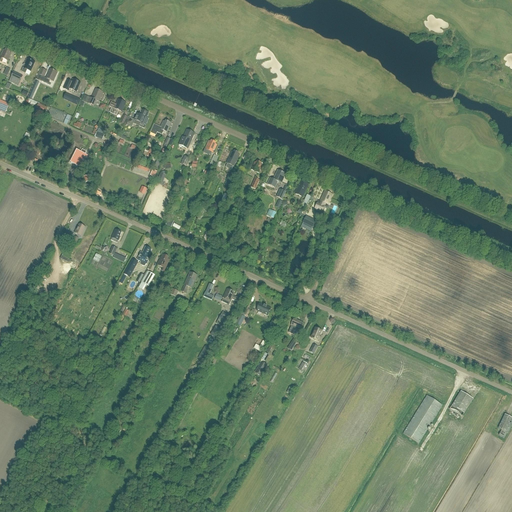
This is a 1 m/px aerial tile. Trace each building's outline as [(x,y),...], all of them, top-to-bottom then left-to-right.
[(10,51),(6,49),(6,51),(4,50),(0,58),(0,61),(2,62),(3,59),(8,61),(11,53),(10,53),(10,51)] [(31,72),(35,62),(27,59),(23,68),(22,72),(26,74),(27,70),(31,72)] [(54,82),(58,73),(58,72),(50,69),(46,78),(45,77),(47,72),(42,69),(37,79),(48,84),(50,80),(54,82)] [(18,86),(20,82),(23,77),(13,72),(11,78),(9,82),(18,86)] [(68,80),(64,89),(68,91),(69,89),(76,92),(80,84),(78,83),(79,82),(73,79),(72,82),(68,80)] [(86,103),(93,106),(95,107),(98,102),(99,102),(103,93),(95,89),(91,98),(88,97),(86,103)] [(71,96),(68,102),(77,106),(80,101),(71,96)] [(122,112),(126,104),(124,104),(125,102),(118,99),(116,105),(111,103),(109,107),(112,108),(110,113),(117,116),(119,111),(122,112)] [(0,110),(5,113),(8,107),(8,106),(9,105),(0,100),(0,110)] [(49,109),(39,104),(36,111),(46,115),(49,109)] [(130,118),(127,125),(132,128),(133,124),(139,126),(140,123),(146,125),(149,119),(147,118),(148,115),(147,114),(147,112),(141,110),(139,115),(137,114),(134,120),(130,118)] [(126,127),(127,125),(130,118),(124,116),(120,124),(126,127)] [(172,123),(166,121),(165,122),(163,121),(161,128),(154,125),(152,131),(162,135),(164,131),(168,133),(172,123)] [(95,138),(103,140),(106,131),(98,129),(95,138)] [(188,149),(190,143),(194,135),(192,134),(193,133),(189,131),(187,130),(186,132),(183,139),(182,139),(179,145),(184,148),(188,149)] [(170,150),(174,141),(167,138),(165,144),(168,145),(166,148),(170,150)] [(208,158),(209,156),(209,155),(210,152),(213,153),(217,145),(215,144),(216,143),(211,141),(211,142),(209,142),(205,150),(205,149),(203,153),(204,153),(203,156),(208,158)] [(85,155),(83,153),(77,150),(71,162),(70,163),(79,167),(85,155)] [(239,153),(234,151),(233,153),(232,152),(226,163),(227,164),(225,168),(231,170),(233,167),(234,167),(235,163),(236,163),(240,155),(238,155),(239,153)] [(212,171),(218,157),(214,156),(208,169),(212,171)] [(181,165),(186,167),(189,159),(184,157),(181,165)] [(261,164),(257,162),(257,163),(255,163),(251,170),(259,174),(262,166),(261,165),(261,164)] [(282,184),(286,174),(278,171),(274,180),(271,179),(268,185),(275,188),(278,182),(282,184)] [(161,186),(166,176),(161,173),(156,183),(161,186)] [(234,185),(236,180),(229,176),(226,182),(234,185)] [(256,190),(257,187),(259,182),(260,181),(255,179),(251,188),(256,190)] [(307,184),(303,182),(302,184),(300,183),(295,195),(303,198),(308,186),(306,185),(307,184)] [(282,200),(286,193),(280,190),(276,197),(282,200)] [(328,205),(332,195),(325,191),(319,203),(318,203),(315,211),(322,214),(326,204),(328,205)] [(307,207),(311,197),(307,195),(303,205),(307,207)] [(273,219),(276,213),(269,210),(266,216),(273,219)] [(312,229),(314,225),(316,221),(306,216),(302,224),(312,229)] [(172,227),(174,221),(169,219),(166,225),(172,227)] [(81,237),(86,228),(80,225),(78,229),(77,228),(75,234),(81,237)] [(120,237),(121,233),(115,230),(111,241),(118,243),(120,237)] [(113,256),(117,249),(112,247),(109,254),(113,256)] [(149,256),(152,250),(146,247),(143,254),(141,253),(138,260),(142,262),(141,264),(141,265),(144,266),(145,266),(146,264),(147,264),(150,257),(149,256)] [(164,272),(170,260),(168,260),(169,258),(163,255),(160,262),(159,262),(157,265),(163,268),(162,271),(164,272)] [(130,278),(138,263),(132,259),(123,275),(130,278)] [(149,287),(155,276),(148,272),(142,283),(149,287)] [(192,289),(197,276),(190,273),(182,292),(185,293),(188,287),(192,289)] [(216,300),(212,298),(216,290),(212,288),(208,296),(206,300),(214,304),(216,300)] [(235,301),(237,302),(239,298),(233,296),(234,294),(233,293),(233,292),(227,290),(222,302),(229,306),(232,299),(235,301)] [(260,304),(257,311),(268,316),(271,309),(267,307),(264,305),(264,306),(260,304)] [(301,330),(304,324),(294,319),(291,326),(290,329),(299,333),(301,330)] [(216,339),(222,330),(216,327),(210,336),(216,339)] [(317,341),(322,331),(315,328),(311,338),(317,341)] [(292,351),(298,341),(294,339),(287,349),(292,351)] [(314,355),(318,347),(313,345),(309,352),(314,355)] [(261,377),(267,366),(261,362),(255,373),(261,377)] [(307,365),(303,363),(299,370),(304,372),(307,365)] [(461,418),(473,399),(461,392),(449,410),(461,418)] [(419,444),(431,424),(442,406),(427,396),(403,434),(419,444)] [(508,434),(511,426),(511,418),(505,415),(498,429),(501,431),(499,436),(504,439),(507,434),(508,434)]
